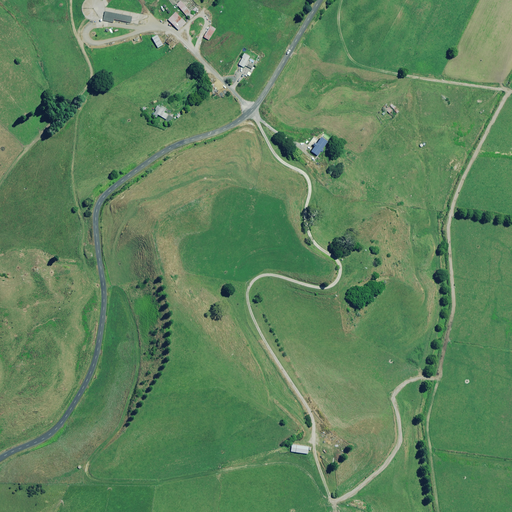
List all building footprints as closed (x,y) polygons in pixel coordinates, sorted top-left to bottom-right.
[(193,15),(180,1),(176,5),(189,19),(193,15)] [(104,11),(102,21),(113,23),(114,19),(130,23),(132,16),(104,11)] [(175,12),(167,20),(177,31),(185,23),(175,12)] [(208,40),(215,29),(210,25),(202,37),(208,40)] [(163,45),(156,35),(151,38),(157,48),(163,45)] [(177,44),(168,37),(164,42),(173,49),(177,44)] [(254,65),(247,61),(249,56),(244,53),(238,65),(243,67),(244,66),(251,69),(254,65)] [(398,111),(391,104),(390,105),(397,113),(398,111)] [(383,107),(385,110),(389,114),(392,111),(388,107),(388,108),(385,105),(383,107)] [(163,112),(166,108),(161,106),(160,108),(157,106),(154,110),(156,110),(153,116),(156,118),(158,115),(165,119),(168,115),(163,112)] [(314,146),(311,151),(317,156),(320,151),(321,152),(323,150),(322,149),(327,142),(320,137),(316,143),(315,142),(312,145),(314,146)] [(308,446),(291,444),(290,452),(307,454),(308,446)]
